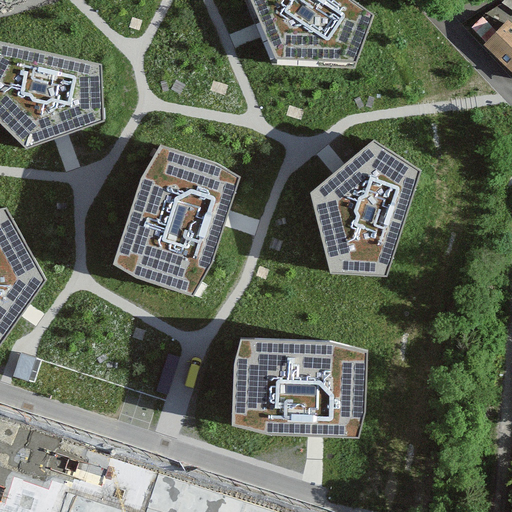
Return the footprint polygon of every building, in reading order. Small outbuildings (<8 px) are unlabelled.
[(374,14),(353,0),(250,0),(276,59),(357,62),(374,14)] [(485,37),(503,19),(487,12),(472,25),(485,37)] [(511,20),(507,15),(503,19),(485,37),(483,39),(511,67),(511,20)] [(102,64),(0,41),(0,123),(26,149),(105,121),(102,64)] [(422,170),(374,139),(310,192),(330,274),(387,277),(422,170)] [(160,145),(141,177),(113,265),(136,278),(193,297),(213,262),(241,177),(216,163),(160,145)] [(0,346),(47,280),(6,208),(0,208),(0,346)] [(366,412),(368,350),(330,340),(241,338),(234,365),(232,426),(269,436),(360,439),(366,412)] [(184,357),(166,351),(151,398),(168,405),(184,357)] [(37,357),(20,352),(13,377),(29,382),(37,357)]
